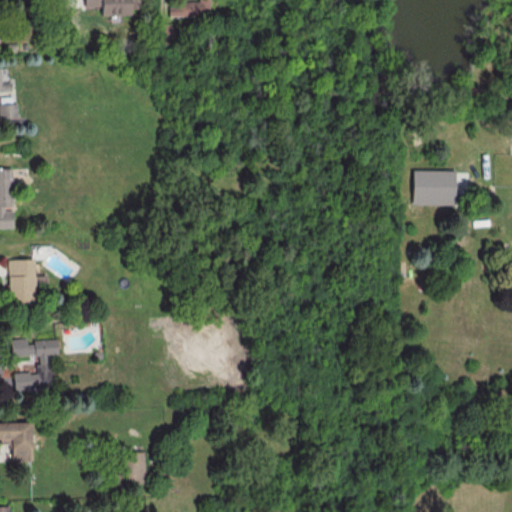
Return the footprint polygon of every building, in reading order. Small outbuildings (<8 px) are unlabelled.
[(82,0),(83,7),(100,7),(100,15),(109,15),(109,22),(120,22),(120,15),(137,14),(136,0),(82,0)] [(206,0),(167,1),(168,17),(208,16),(207,0),(206,0)] [(0,91),(11,91),(10,81),(0,81),(0,91)] [(14,96),(0,96),(0,117),(14,117),(14,96)] [(11,168),(0,168),(0,227),(13,227),(12,209),(11,168)] [(410,204),(454,204),(454,170),(411,169),(410,204)] [(33,258),(7,259),(8,306),(34,305),(33,258)] [(10,356),(35,355),(36,371),(12,372),(13,395),(51,394),(49,354),(56,354),(56,339),(26,340),(26,338),(10,338),(10,356)] [(0,444),(10,444),(11,460),(30,460),(29,421),(0,421),(0,444)] [(144,485),(143,451),(120,452),(122,486),(144,485)]
